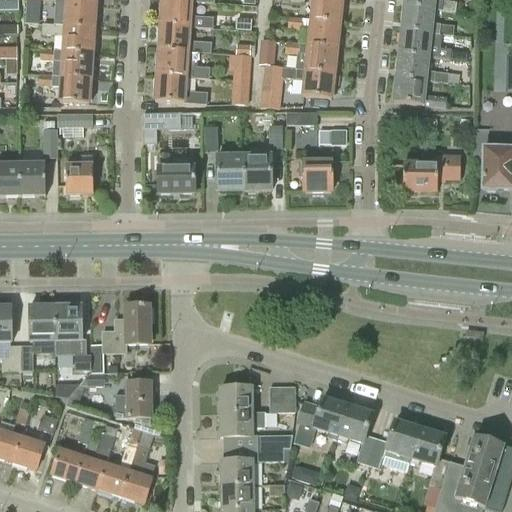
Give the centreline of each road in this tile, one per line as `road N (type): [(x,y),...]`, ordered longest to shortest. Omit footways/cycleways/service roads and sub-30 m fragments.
road 1 (residential): [(511,433),(239,347),(181,342)]
road 2 (residential): [(363,248),(379,0)]
road 3 (residential): [(122,247),(133,0)]
road 4 (secondary): [(363,248),(227,240),(182,246)]
road 5 (secondary): [(182,246),(355,275)]
road 6 (residential): [(182,511),(181,342)]
road 7 (secondary): [(355,275),(511,293)]
road 8 (secondary): [(511,262),(363,248)]
road 9 (secondary): [(122,247),(0,248)]
